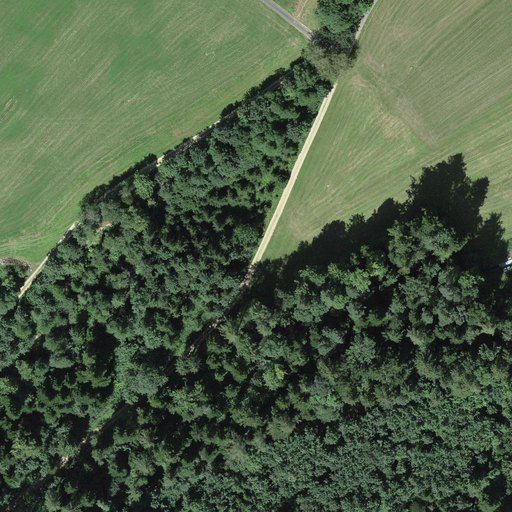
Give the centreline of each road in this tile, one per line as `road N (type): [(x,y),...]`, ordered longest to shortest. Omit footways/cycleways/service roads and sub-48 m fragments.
road 1 (track): [(346,49),(238,295),(148,389),(3,511)]
road 2 (track): [(0,314),(112,191),(328,48),(346,49)]
road 3 (track): [(511,378),(345,415),(511,327)]
road 4 (track): [(345,415),(78,511)]
